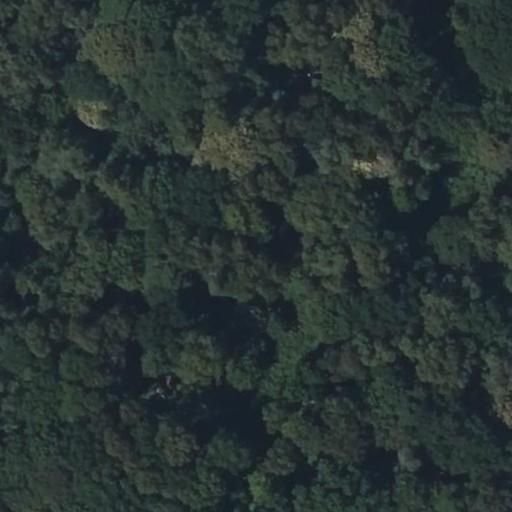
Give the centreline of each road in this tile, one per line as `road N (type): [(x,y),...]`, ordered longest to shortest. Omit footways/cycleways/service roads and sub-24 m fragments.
road 1 (track): [(243,511),(150,492),(0,438)]
road 2 (track): [(511,511),(357,511)]
